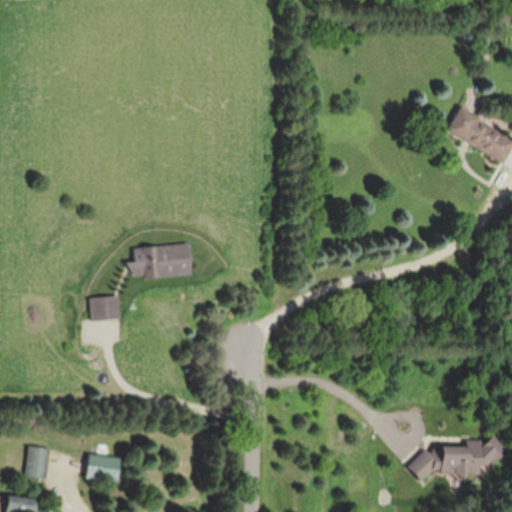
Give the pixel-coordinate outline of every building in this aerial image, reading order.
[(511,147),(511,136),(459,107),(446,130),(504,163),(511,147)] [(191,275),(190,244),(132,247),(133,262),(130,262),(130,278),(191,275)] [(118,318),(118,296),(89,296),(89,318),(118,318)] [(48,477),(49,447),(27,446),(27,477),(48,477)] [(413,447),(413,473),(477,473),(477,462),(492,462),(492,447),(413,447)] [(120,456),(89,455),(88,480),(119,481),(120,456)] [(34,511),(36,499),(6,496),(4,511),(34,511)]
